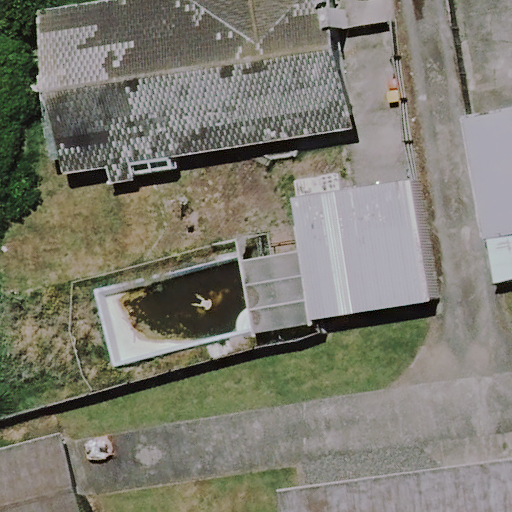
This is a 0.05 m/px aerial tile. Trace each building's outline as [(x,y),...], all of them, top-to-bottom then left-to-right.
[(346,133),(320,0),(146,0),(40,20),(71,186),(346,133)] [(511,286),(511,111),(453,125),(490,291),(511,286)] [(430,309),(410,180),(287,198),(307,328),(430,309)] [(0,511),(70,511),(53,439),(0,451),(0,511)] [(511,511),(511,473),(266,508),(266,511),(511,511)]
